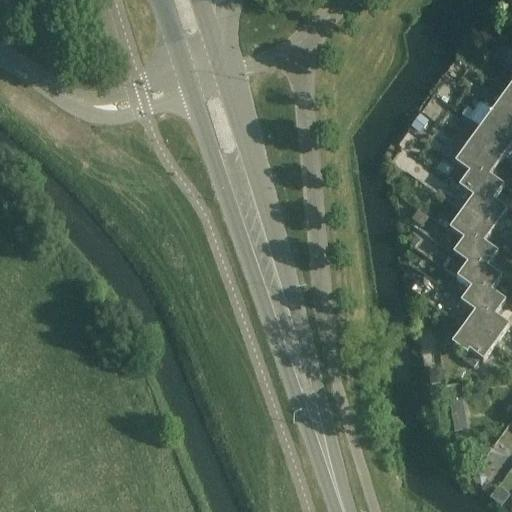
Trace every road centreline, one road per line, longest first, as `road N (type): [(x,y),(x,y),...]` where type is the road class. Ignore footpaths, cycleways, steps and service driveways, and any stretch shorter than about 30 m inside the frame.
road 1 (unclassified): [(343,511),(242,196)]
road 2 (unclassified): [(0,58),(71,101),(105,109),(190,86)]
road 3 (unclassified): [(225,75),(294,52),(351,0)]
road 4 (unclassified): [(242,196),(249,148),(225,75)]
road 5 (unclassified): [(190,86),(213,157),(242,196)]
